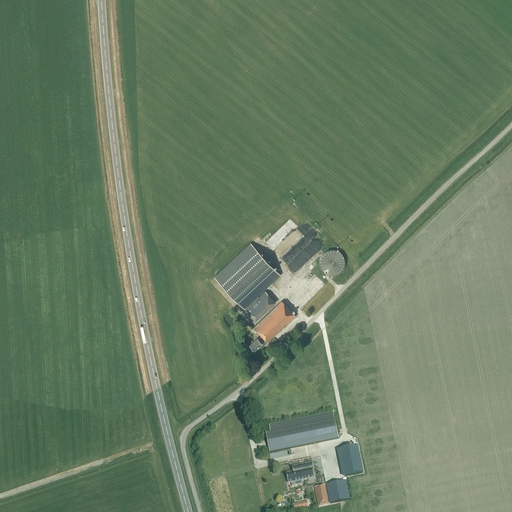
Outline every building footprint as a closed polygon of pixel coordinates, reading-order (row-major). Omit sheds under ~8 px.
[(214,275),(244,307),(255,322),(275,302),(265,291),(258,297),(257,296),(280,274),(261,255),(250,242),(214,275)] [(320,258),(319,261),(319,264),(320,267),(322,269),(324,272),(326,273),(329,274),(332,275),(335,274),(338,273),(341,271),(343,269),(344,266),(345,263),(344,260),(344,257),(342,254),(340,252),(337,250),(334,249),(331,249),(328,250),(326,251),(323,253),(321,255),(320,258)] [(261,344),(261,343),(264,340),(266,343),(293,317),(294,318),(296,316),(281,301),(253,328),(261,336),(257,339),(256,338),(249,346),(253,351),(261,344)] [(335,420),(333,412),(269,424),(270,432),(266,433),(270,453),(339,440),(335,420)] [(357,446),(340,450),(345,477),(346,477),(363,473),(359,452),(358,452),(357,447),(358,447),(358,446),(357,446)] [(293,473),(286,474),(288,484),(291,483),(292,487),(303,484),(302,481),(308,480),(308,483),(313,482),(314,482),(313,479),(314,478),(313,471),(312,469),(313,469),(312,463),(292,467),(293,473)] [(330,504),(350,500),(346,482),(345,482),(326,486),(330,504)] [(318,506),(330,504),(326,486),(314,488),(318,506)] [(307,502),(297,504),(299,510),(309,508),(307,502)]
